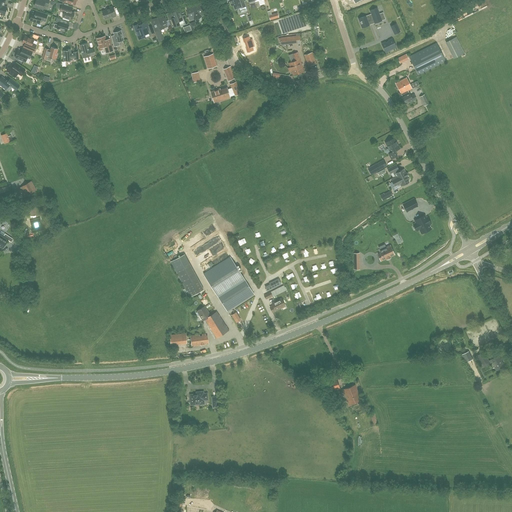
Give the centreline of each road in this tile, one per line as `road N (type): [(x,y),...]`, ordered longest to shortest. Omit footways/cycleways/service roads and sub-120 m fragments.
road 1 (tertiary): [(434,268),(232,356),(156,373),(61,378)]
road 2 (unclassified): [(468,246),(387,98),(354,70)]
road 3 (unclassified): [(354,70),(285,85),(254,77),(237,61),(211,0)]
